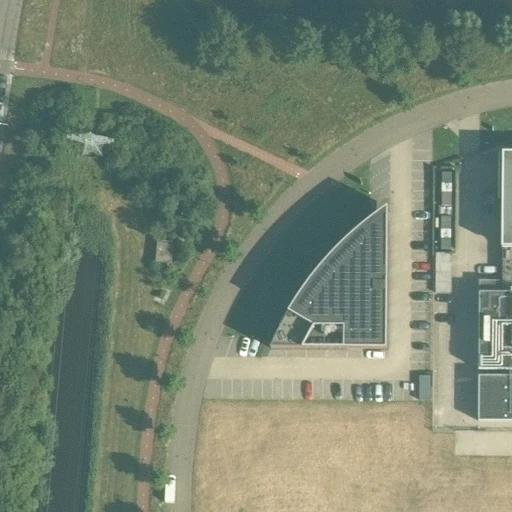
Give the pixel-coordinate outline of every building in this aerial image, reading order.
[(511,153),(503,154),(502,290),(511,290),(511,153)] [(388,227),(335,252),(298,298),(271,350),(387,350),(388,227)] [(158,241),(156,263),(171,264),(173,243),(158,241)] [(479,290),(479,370),(511,370),(511,290),(502,290),(479,290)] [(511,376),(479,377),(478,422),(511,422),(511,376)]
